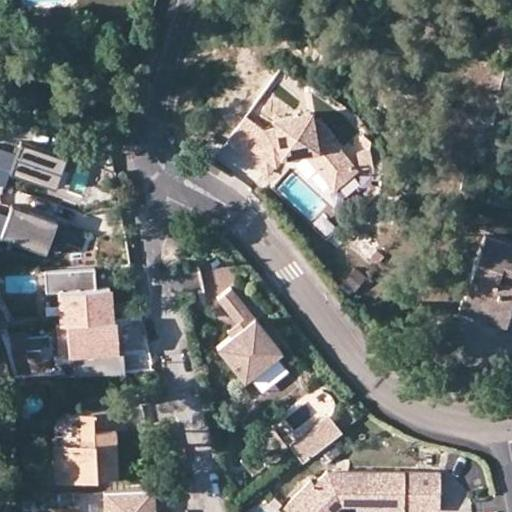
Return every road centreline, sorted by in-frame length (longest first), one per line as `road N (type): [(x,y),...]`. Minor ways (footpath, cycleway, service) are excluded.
road 1 (residential): [(181,180),(241,214),(354,362),(396,400),(466,427),(502,427)]
road 2 (residential): [(216,511),(155,238),(181,180)]
road 3 (residential): [(181,0),(151,124),(152,148),(181,180)]
